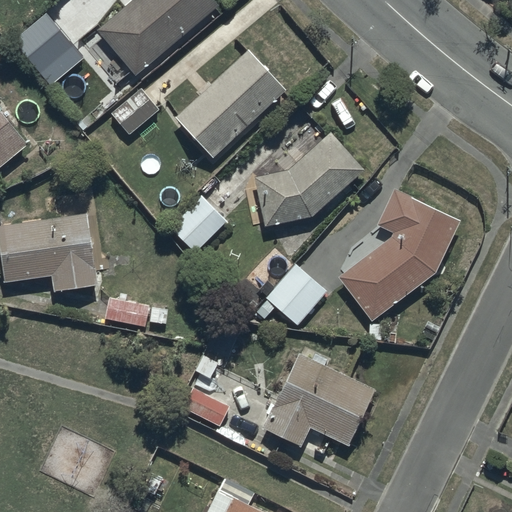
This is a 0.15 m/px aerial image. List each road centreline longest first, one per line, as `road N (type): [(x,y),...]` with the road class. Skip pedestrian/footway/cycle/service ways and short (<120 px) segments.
road 1 (residential): [(511,298),(408,511)]
road 2 (secondary): [(377,0),(511,104)]
